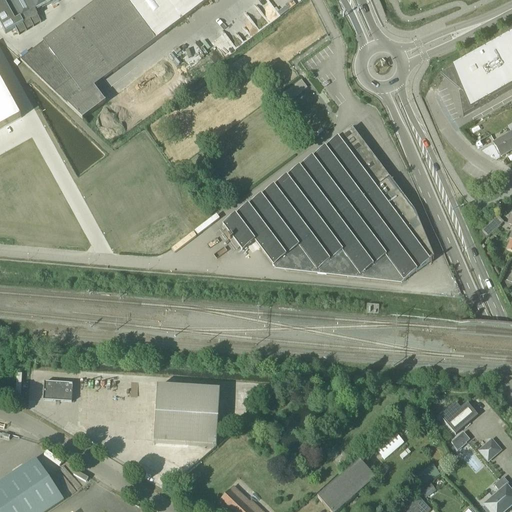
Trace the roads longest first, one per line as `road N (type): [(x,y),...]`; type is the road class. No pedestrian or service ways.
road 1 (primary): [(381,91),(511,391)]
road 2 (primary): [(511,352),(398,84)]
road 3 (unknown): [(361,114),(164,264)]
road 4 (unclassified): [(0,408),(182,511)]
